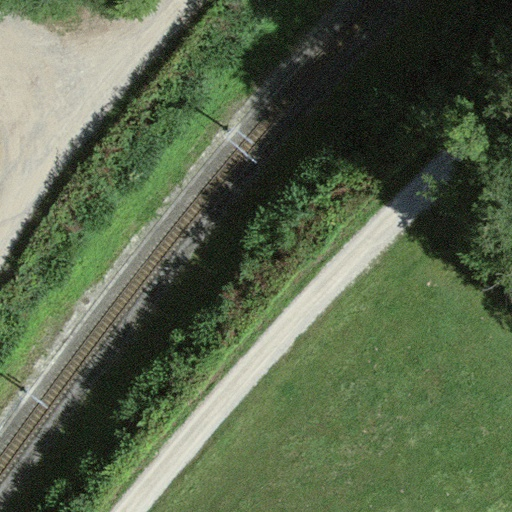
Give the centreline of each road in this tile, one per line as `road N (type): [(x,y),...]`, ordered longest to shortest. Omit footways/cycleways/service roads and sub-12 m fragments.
road 1 (track): [(511,111),(424,183),(134,511)]
road 2 (track): [(166,0),(65,110),(0,223)]
